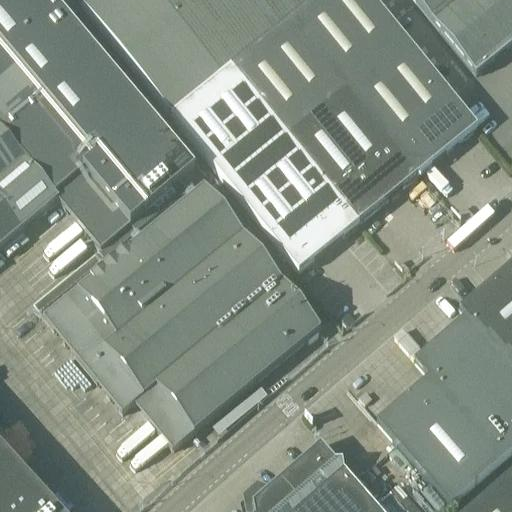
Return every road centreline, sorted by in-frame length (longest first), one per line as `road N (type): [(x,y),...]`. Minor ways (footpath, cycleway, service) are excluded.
road 1 (unclassified): [(165,511),(511,208)]
road 2 (unknown): [(105,511),(50,455),(0,348)]
